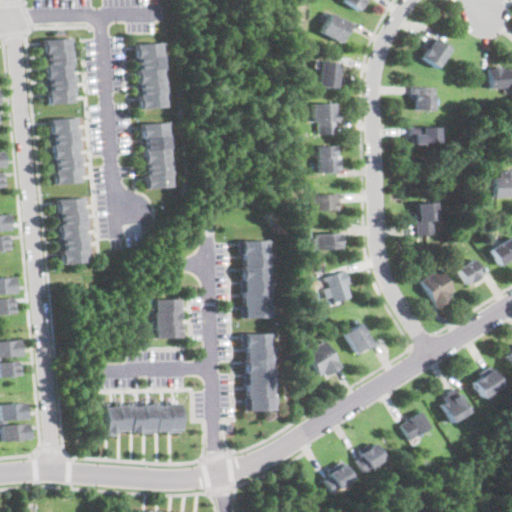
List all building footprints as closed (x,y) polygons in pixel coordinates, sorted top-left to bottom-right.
[(360,0),(355,8),(343,0),(360,0)] [(327,11),(349,22),(340,41),(317,30),(327,11)] [(432,36),(447,46),(434,66),(419,56),(432,36)] [(73,102),(68,38),(42,39),(46,104),(73,102)] [(160,42),(134,44),(137,109),(164,107),(160,42)] [(318,58),(337,60),(334,86),(315,84),(318,58)] [(486,66),(499,65),(499,68),(511,67),(511,85),(488,87),(486,66)] [(408,85),(432,86),(432,94),(430,94),(430,109),(411,108),(412,98),(408,98),(408,85)] [(309,102),(331,101),(332,110),(334,110),(335,119),(333,119),(333,132),(316,132),(315,120),(309,120),(309,102)] [(78,182),(73,116),(47,118),(51,183),(78,182)] [(165,121),(139,123),(143,188),(170,187),(165,121)] [(438,127),(408,127),(408,144),(438,144),(438,127)] [(333,144),(334,171),(315,172),(313,145),(333,144)] [(498,169),(511,169),(511,194),(490,195),(490,176),(498,176),(498,169)] [(307,193),(331,193),(332,208),(308,209),(307,193)] [(53,199),(57,263),(84,262),(79,197),(53,199)] [(412,202),(432,200),(434,218),(429,219),(431,233),(414,234),(413,220),(415,220),(414,212),(413,212),(412,202)] [(312,233),(337,231),(338,247),(313,249),(312,233)] [(486,248),(508,234),(511,241),(511,253),(495,264),(486,248)] [(269,318),(267,240),(239,240),(241,318),(269,318)] [(452,268),(469,258),(478,274),(462,284),(452,268)] [(436,267),(449,290),(446,292),(448,296),(431,307),(415,279),(436,267)] [(321,276),(342,269),(347,282),(344,283),(348,295),(332,301),(330,295),(323,297),(320,288),(327,286),(324,279),(322,280),(321,276)] [(11,294),(12,294),(11,277),(0,277),(0,312),(12,312),(11,294)] [(152,337),(178,336),(177,297),(151,297),(152,337)] [(341,331),(357,321),(371,342),(355,352),(341,331)] [(272,410),(270,333),(242,334),(244,411),(272,410)] [(0,376),(19,375),(16,339),(0,340),(0,376)] [(302,351),(322,339),(339,365),(326,373),(325,372),(322,374),(320,371),(316,374),(302,351)] [(511,349),(503,355),(511,370),(511,349)] [(501,387),(491,370),(471,382),(481,399),(501,387)] [(451,423),(469,412),(453,387),(436,398),(451,423)] [(0,440),(25,440),(24,421),(21,401),(0,403),(0,440)] [(179,404),(101,406),(102,432),(179,431),(179,404)] [(397,424),(406,440),(428,428),(419,412),(397,424)] [(350,457),(360,472),(382,458),(372,443),(350,457)] [(329,493),(350,479),(340,465),(319,479),(329,493)]
